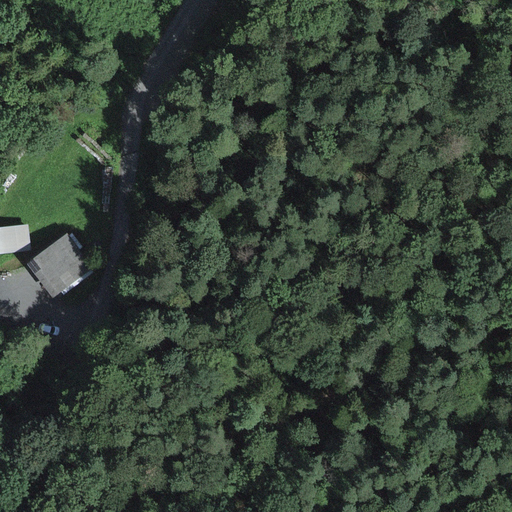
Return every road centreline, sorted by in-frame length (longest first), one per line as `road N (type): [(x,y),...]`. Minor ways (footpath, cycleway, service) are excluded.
road 1 (unclassified): [(189,0),(139,93),(121,226),(82,371)]
road 2 (track): [(82,371),(5,511)]
